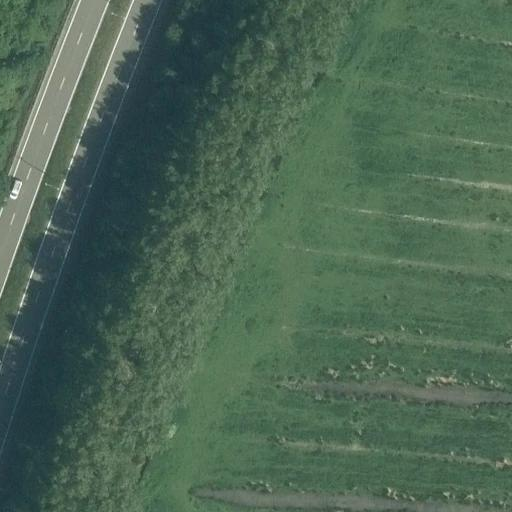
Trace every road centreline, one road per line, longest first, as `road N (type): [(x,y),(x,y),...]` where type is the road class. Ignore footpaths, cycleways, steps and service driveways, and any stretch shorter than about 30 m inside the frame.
road 1 (trunk): [(0,413),(148,0)]
road 2 (trunk): [(94,0),(0,257)]
